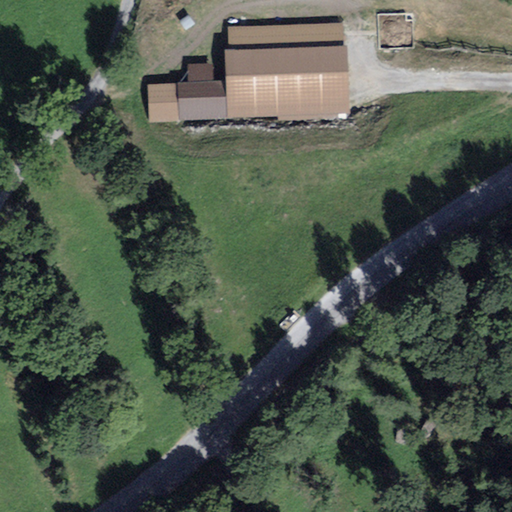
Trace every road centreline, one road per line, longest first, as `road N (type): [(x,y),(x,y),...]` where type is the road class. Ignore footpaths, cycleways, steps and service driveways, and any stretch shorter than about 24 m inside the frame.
road 1 (tertiary): [(511,175),(376,262),(317,311),(171,466),(111,511)]
road 2 (track): [(511,280),(460,273),(425,294),(376,354),(346,368),(315,370),(281,350)]
